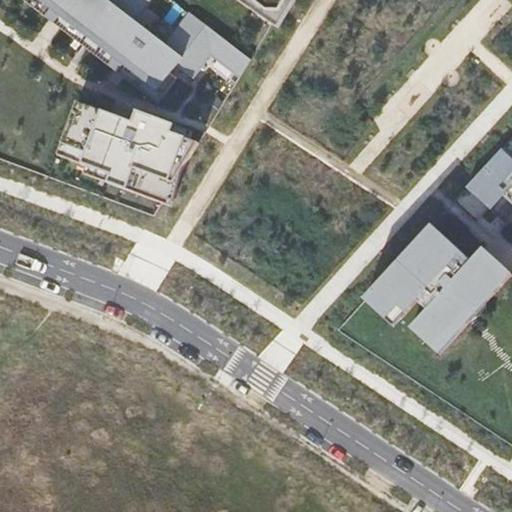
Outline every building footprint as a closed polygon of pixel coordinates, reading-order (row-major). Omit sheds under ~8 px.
[(158,92),(37,0),(22,0),(158,105),(178,80),(172,75),(158,92)] [(37,0),(158,92),(172,75),(177,67),(194,81),(212,57),(240,79),(251,60),(191,13),(167,45),(135,21),(150,0),(37,0)] [(250,0),(267,13),(281,12),(288,0),(250,0)] [(78,103),(62,145),(92,156),(87,167),(112,176),(109,184),(154,201),(157,193),(167,196),(182,171),(199,144),(189,140),(171,133),(174,125),(122,106),(118,117),(78,103)] [(174,125),(171,133),(189,140),(192,132),(174,125)] [(62,145),(58,156),(87,167),(92,156),(62,145)] [(511,158),(502,149),(467,188),(491,210),(504,197),(511,203),(511,158)] [(112,176),(87,167),(84,175),(109,184),(112,176)] [(167,196),(157,193),(154,201),(173,208),(182,171),(167,196)] [(472,263),(432,227),(365,301),(386,321),(387,320),(394,313),(401,320),(418,302),(428,311),(411,329),(440,356),(468,325),(462,319),(492,286),(499,292),(511,276),(511,275),(484,250),(472,263)] [(499,292),(492,286),(462,319),(468,325),(499,292)] [(394,313),(387,320),(394,327),(401,320),(394,313)]
